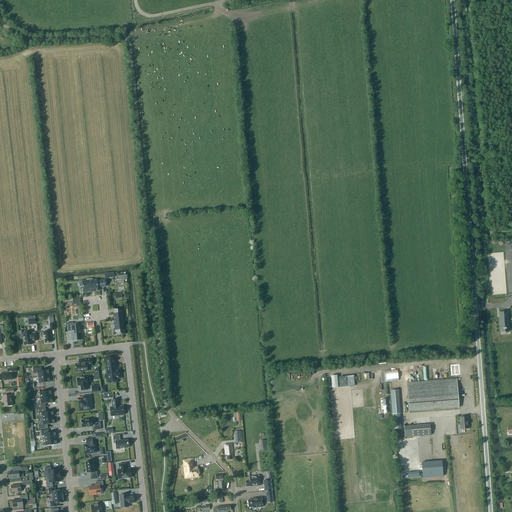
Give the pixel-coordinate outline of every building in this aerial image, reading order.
[(115,273),(115,277),(121,277),(122,281),(126,280),(125,272),(115,273)] [(87,281),(83,281),(84,292),(91,291),(91,292),(94,292),(94,291),(98,290),(98,287),(106,286),(105,280),(97,281),(97,280),(92,280),(92,279),(87,280),(87,281)] [(115,331),(124,330),(125,334),(123,310),(122,310),(123,312),(113,313),(113,309),(112,309),(115,333),(115,331)] [(507,312),(499,313),(499,316),(499,317),(500,332),(501,332),(508,331),(509,331),(509,329),(507,312)] [(73,322),(67,323),(67,325),(68,332),(71,331),(72,341),(82,340),(80,325),(80,322),(73,323),(73,322)] [(51,331),(43,332),(44,339),(45,343),(51,342),(51,338),(51,331)] [(23,334),(20,334),(20,339),(23,338),(24,345),(32,344),(32,341),(37,341),(36,333),(31,333),(31,332),(23,333),(23,334)] [(114,356),(105,358),(108,383),(117,381),(117,378),(120,378),(119,369),(115,370),(114,356)] [(79,359),(79,364),(75,364),(76,371),(87,370),(87,365),(92,365),(91,358),(79,359)] [(459,365),(451,365),(451,375),(456,375),(459,375),(459,365)] [(49,376),(48,370),(40,371),(40,367),(33,368),(33,374),(37,373),(38,377),(49,376)] [(0,374),(0,380),(14,379),(13,372),(17,372),(16,368),(8,369),(8,372),(1,373),(1,374),(0,374)] [(81,391),(87,390),(87,385),(88,385),(87,377),(77,378),(78,386),(81,386),(81,391)] [(456,379),(406,383),(408,412),(459,408),(456,379)] [(12,406),(12,399),(11,399),(10,395),(10,393),(14,393),(13,390),(6,390),(6,394),(6,396),(2,396),(3,401),(4,401),(4,407),(12,406)] [(83,401),(79,401),(80,411),(92,410),(90,396),(83,397),(83,401)] [(110,407),(111,416),(124,415),(123,406),(118,406),(118,405),(119,404),(118,400),(112,401),(112,407),(110,407)] [(44,408),(36,409),(37,413),(39,413),(39,415),(42,415),(43,419),(54,418),(53,411),(45,412),(44,408)] [(459,418),(460,429),(468,429),(467,417),(459,418)] [(92,423),(91,419),(81,420),(82,428),(92,426),(93,430),(101,429),(100,422),(92,423)] [(44,436),(45,440),(56,438),(55,432),(48,433),(48,430),(40,431),(41,436),(44,436)] [(128,443),(127,440),(120,440),(120,435),(113,436),(113,443),(116,443),(116,449),(128,448),(128,444),(128,443)] [(87,442),(84,443),(85,453),(96,452),(94,438),(86,439),(87,442)] [(233,455),(232,444),(225,445),(226,454),(227,454),(227,460),(233,459),(232,455),(233,455)] [(90,472),(91,476),(97,476),(97,471),(94,472),(93,461),(86,462),(87,473),(90,472)] [(199,474),(198,471),(198,470),(197,470),(197,468),(192,469),(191,461),(184,461),(186,478),(197,476),(197,475),(198,475),(199,474)] [(442,461),(421,463),(423,478),(443,476),(442,461)] [(118,470),(118,479),(124,478),(124,479),(129,479),(129,478),(131,477),(130,469),(126,469),(126,463),(119,464),(120,470),(118,470)] [(14,482),(16,482),(21,481),(20,478),(23,478),(23,477),(23,474),(22,474),(22,471),(28,470),(27,467),(20,468),(21,471),(19,471),(8,472),(9,479),(14,479),(14,482)] [(49,477),(60,476),(60,471),(59,471),(59,470),(51,471),(51,467),(44,468),(45,474),(48,474),(49,477)] [(223,475),(217,475),(217,479),(218,479),(219,481),(219,489),(223,489),(223,487),(225,487),(225,481),(223,481),(223,479),(223,475)] [(60,476),(49,477),(49,480),(46,480),(46,487),(53,486),(52,482),(60,482),(60,480),(61,480),(60,476)] [(250,487),(260,486),(259,479),(259,476),(249,477),(250,480),(246,481),(246,487),(250,486),(250,487)] [(32,480),(29,481),(22,481),(22,485),(20,485),(11,486),(12,492),(21,491),(20,487),(24,487),(24,486),(29,485),(30,488),(32,488),(32,480)] [(271,480),(263,481),(264,491),(272,490),(271,480)] [(90,495),(101,494),(100,489),(103,488),(103,481),(95,482),(95,486),(89,487),(90,495)] [(53,498),(63,497),(62,491),(55,491),(54,488),(48,488),(49,495),(52,494),(53,498)] [(128,504),(135,503),(134,495),(128,496),(127,494),(119,495),(121,508),(129,507),(128,504)] [(22,502),(28,501),(27,495),(20,496),(20,499),(12,500),(13,507),(23,506),(22,502)] [(63,497),(53,498),(53,501),(50,501),(51,507),(57,507),(56,503),(63,503),(63,497)] [(253,508),(262,507),(262,503),(266,502),(265,498),(261,498),(252,499),(248,500),(249,508),(253,507),(253,508)]
